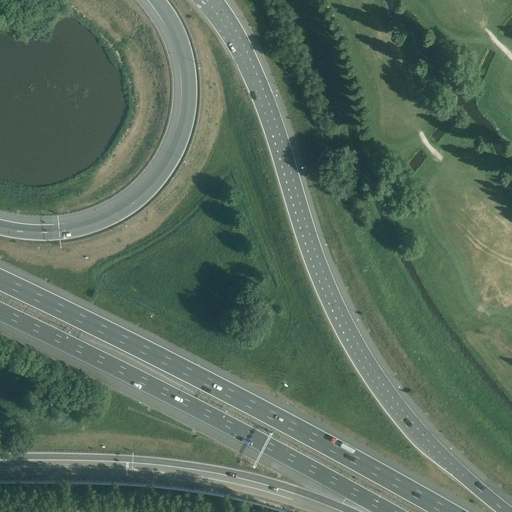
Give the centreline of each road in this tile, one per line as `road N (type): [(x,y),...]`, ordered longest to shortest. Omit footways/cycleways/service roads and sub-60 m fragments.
road 1 (motorway): [(505,511),(431,446),(353,338),(257,74),(214,0)]
road 2 (motorway): [(447,511),(0,280)]
road 3 (motorway): [(0,314),(384,511)]
road 4 (motorway): [(158,0),(189,71),(183,134),(167,167),(138,200),(102,222),(59,232),(0,227)]
road 5 (motorway): [(0,460),(193,469),(336,511)]
